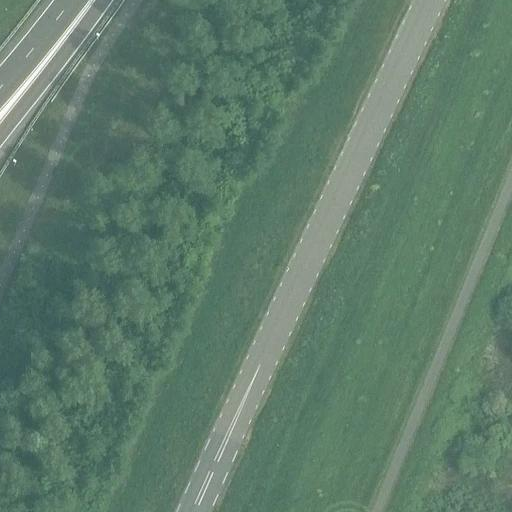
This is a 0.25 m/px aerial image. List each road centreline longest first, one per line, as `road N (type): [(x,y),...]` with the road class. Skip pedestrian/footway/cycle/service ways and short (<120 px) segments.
road 1 (unclassified): [(428,0),(196,511)]
road 2 (motorway): [(0,127),(80,0)]
